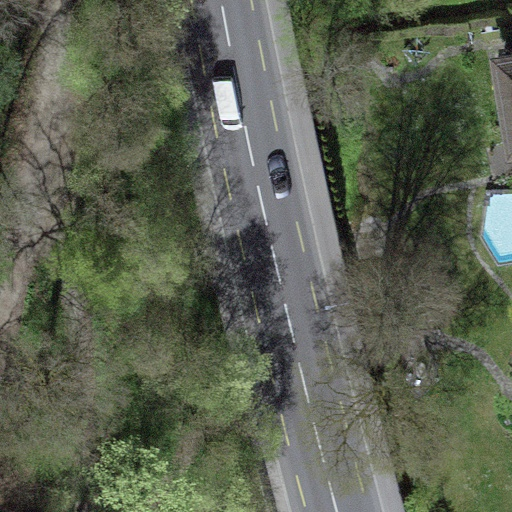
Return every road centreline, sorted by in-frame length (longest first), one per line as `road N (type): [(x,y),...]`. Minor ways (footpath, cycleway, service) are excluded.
road 1 (secondary): [(335,511),(220,0)]
road 2 (track): [(41,114),(73,324),(76,511)]
road 3 (track): [(41,114),(0,338)]
